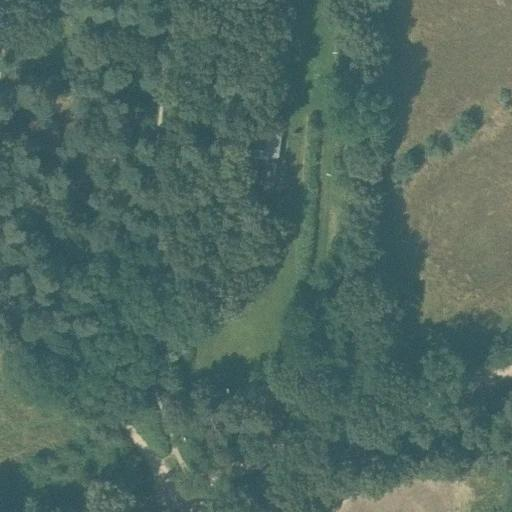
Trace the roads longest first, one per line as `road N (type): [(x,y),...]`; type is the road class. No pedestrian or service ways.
road 1 (track): [(202,484),(511,371)]
road 2 (track): [(0,303),(42,332),(166,497)]
